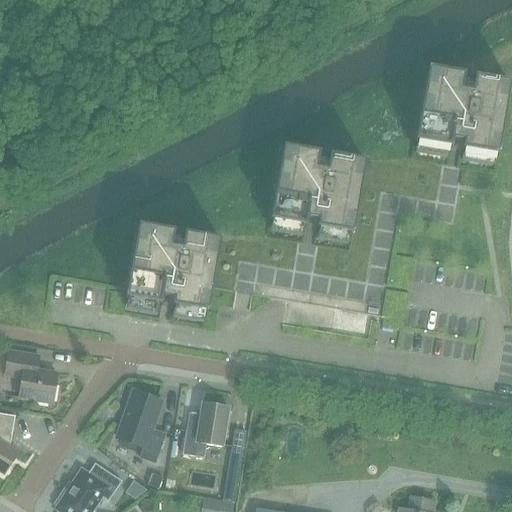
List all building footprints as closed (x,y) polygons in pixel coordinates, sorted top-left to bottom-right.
[(414,141),(464,150),(497,155),(509,83),(472,77),(470,92),(460,90),(462,75),(426,69),(414,141)] [(269,220),(352,234),(364,161),(327,155),(325,170),(315,169),(318,153),(281,147),(269,220)] [(217,232),(220,221),(200,217),(197,228),(217,232)] [(124,298),(207,312),(211,290),(219,240),(183,233),(180,249),(170,247),(173,232),(136,226),(136,225),(124,298)] [(21,378),(18,398),(52,404),(57,374),(36,371),(38,357),(8,352),(5,376),(21,378)] [(161,402),(133,392),(116,439),(143,448),(139,459),(154,464),(164,435),(151,430),(161,402)] [(181,455),(204,459),(206,445),(221,447),(227,408),(202,404),(197,433),(185,431),(181,455)] [(9,449),(15,417),(0,414),(0,472),(3,475),(17,454),(9,449)] [(230,453),(227,467),(239,469),(242,455),(230,453)] [(53,505),(56,507),(55,509),(57,511),(56,511),(91,511),(101,498),(107,502),(121,482),(94,464),(87,474),(81,470),(64,495),(60,493),(53,505)] [(151,474),(147,486),(158,489),(162,477),(151,474)] [(132,482),(125,493),(134,499),(146,490),(132,482)] [(224,487),(222,501),(234,503),(236,489),(224,487)] [(431,511),(433,502),(410,498),(407,511),(399,510),(398,511),(431,511)] [(231,511),(232,505),(205,501),(202,511),(231,511)]
